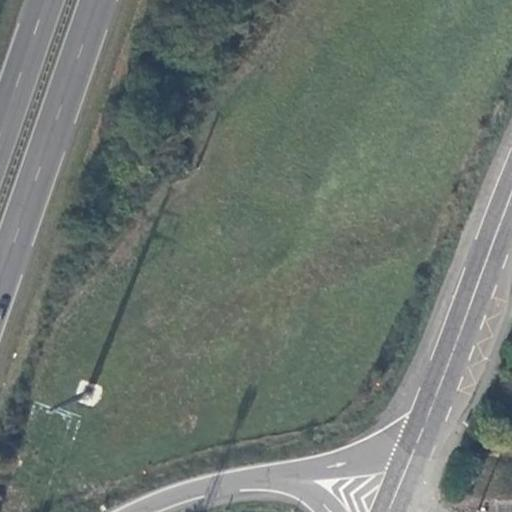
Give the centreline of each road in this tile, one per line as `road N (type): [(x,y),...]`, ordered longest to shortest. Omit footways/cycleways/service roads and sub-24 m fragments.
road 1 (trunk): [(0,297),(103,0)]
road 2 (secondary): [(511,205),(420,443)]
road 3 (trunk): [(51,0),(0,148)]
road 4 (trunk): [(271,480),(420,443)]
road 5 (trunk): [(141,511),(271,480)]
